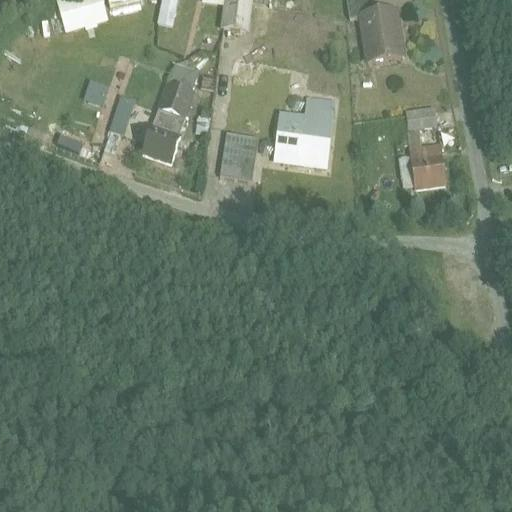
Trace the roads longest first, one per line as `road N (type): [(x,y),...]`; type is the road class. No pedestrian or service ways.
road 1 (residential): [(0,140),(295,237),(489,235)]
road 2 (residential): [(489,235),(447,0)]
road 3 (residential): [(511,358),(489,235)]
